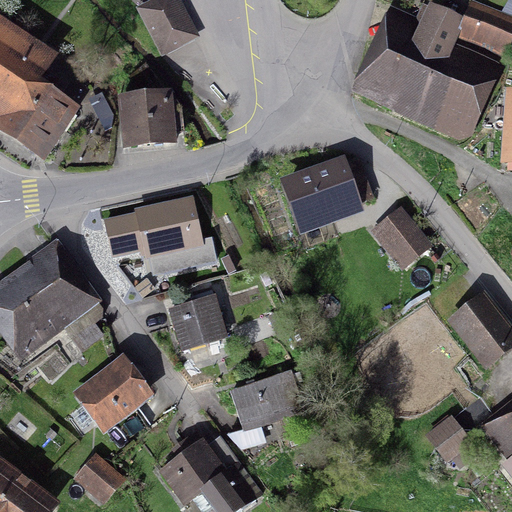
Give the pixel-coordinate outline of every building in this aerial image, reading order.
[(183,16),(174,0),(165,0),(143,12),(164,52),(184,42),(186,41),(175,20),(183,16)] [(511,0),(509,0),(500,15),(472,4),(460,35),(506,53),(511,37),(511,0)] [(500,72),(451,50),(462,25),(430,12),(419,35),(397,25),(368,87),(472,133),(500,72)] [(0,37),(0,110),(9,117),(1,128),(39,154),(68,110),(31,85),(43,67),(0,37)] [(142,91),(156,79),(146,66),(131,78),(142,91)] [(181,111),(173,98),(120,104),(124,146),(176,141),(175,130),(183,129),(181,111)] [(289,188),(302,225),(370,202),(358,165),(289,188)] [(139,217),(108,224),(114,255),(147,248),(149,257),(201,246),(192,202),(139,213),(139,217)] [(399,211),(387,221),(402,239),(414,230),(399,211)] [(0,301),(0,321),(25,356),(64,329),(82,353),(101,339),(93,328),(103,321),(101,314),(104,312),(55,245),(30,263),(38,274),(0,301)] [(196,297),(199,306),(171,314),(182,351),(226,338),(213,293),(196,297)] [(511,338),(483,301),(454,324),(486,365),(511,344),(511,338)] [(280,337),(290,333),(282,315),(272,319),(280,337)] [(105,427),(146,396),(122,364),(81,395),(105,427)] [(254,383),(246,386),(248,390),(231,396),(244,433),(229,438),(249,465),(264,451),(259,425),(286,417),(292,438),(310,432),(292,377),(255,388),(254,383)] [(511,418),(492,434),(511,459),(511,418)] [(468,461),(478,454),(451,419),(427,438),(446,463),(460,451),(468,461)] [(203,444),(191,452),(188,448),(178,456),(181,460),(162,474),(187,506),(207,490),(222,511),(242,511),(263,496),(239,464),(226,474),(203,444)] [(82,480),(105,500),(120,482),(98,462),(82,480)] [(0,511),(43,511),(46,509),(0,475),(0,511)]
